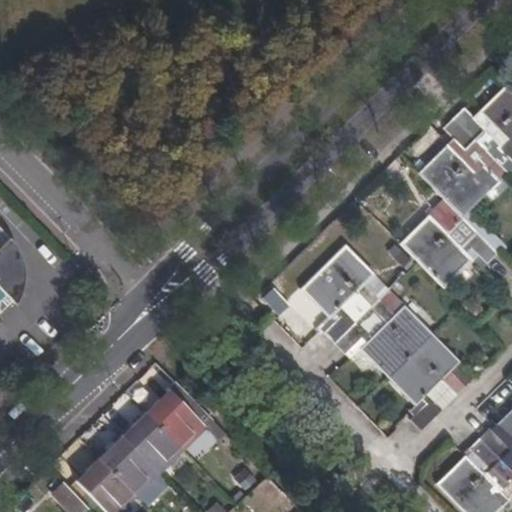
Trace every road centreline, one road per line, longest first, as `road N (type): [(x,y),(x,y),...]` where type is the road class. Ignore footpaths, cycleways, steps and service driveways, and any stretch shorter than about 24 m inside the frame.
road 1 (residential): [(161,321),(490,0)]
road 2 (residential): [(443,0),(141,293)]
road 3 (residential): [(141,293),(0,150)]
road 4 (residential): [(0,459),(117,344)]
